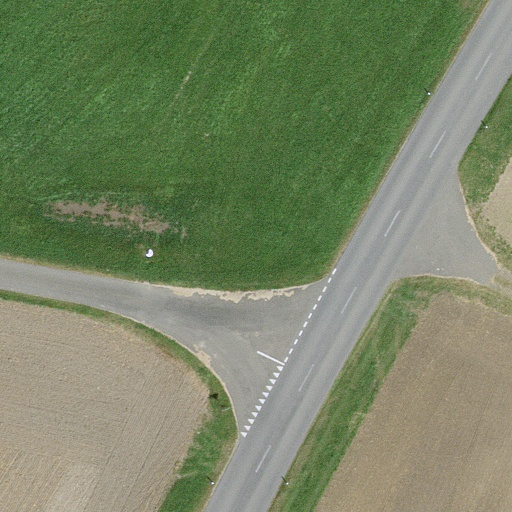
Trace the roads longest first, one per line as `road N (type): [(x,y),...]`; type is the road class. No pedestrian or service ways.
road 1 (tertiary): [(312,364),(511,18)]
road 2 (residential): [(0,274),(191,315),(312,364)]
road 3 (tertiary): [(238,511),(312,364)]
road 4 (track): [(390,226),(511,279)]
